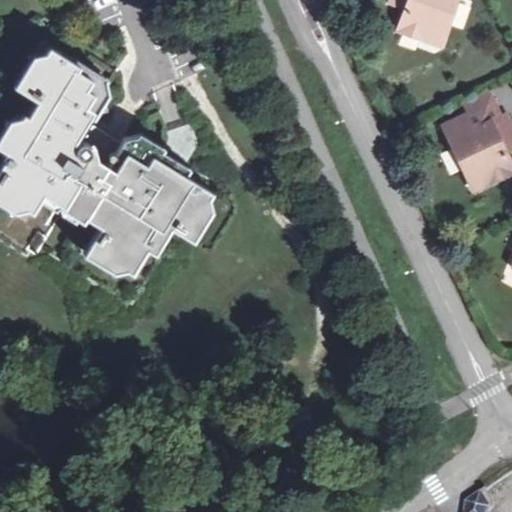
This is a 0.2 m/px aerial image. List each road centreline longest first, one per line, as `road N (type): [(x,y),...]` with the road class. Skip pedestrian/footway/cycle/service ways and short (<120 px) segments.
road 1 (tertiary): [(302,0),(511,429)]
road 2 (residential): [(406,511),(511,429)]
